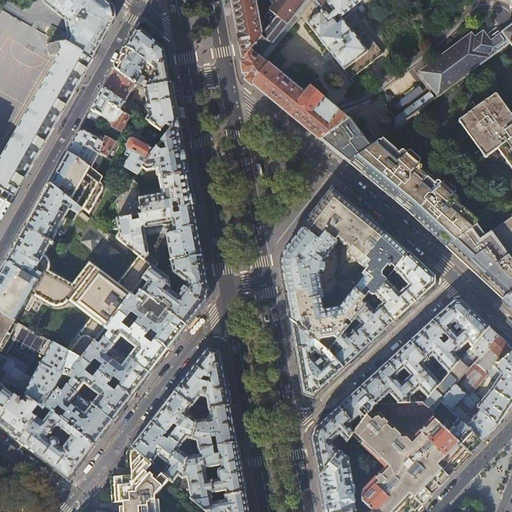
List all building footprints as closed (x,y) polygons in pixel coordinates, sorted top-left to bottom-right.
[(43,0),(68,19),(66,21),(69,39),(67,43),(89,57),(94,60),(99,53),(108,37),(117,22),(115,14),(114,9),(102,0),(43,0)] [(232,0),(233,3),(234,9),(243,60),(261,38),(254,0),(232,0)] [(261,38),(243,60),(247,79),(250,81),(262,92),(283,109),(303,126),(331,148),(349,164),(372,148),(351,119),(349,121),(322,99),(323,98),(310,88),(303,96),(259,60),(307,0),(291,0),(265,33),(261,38)] [(273,0),(271,3),(274,5),(264,18),(266,20),(262,24),(265,33),(291,0),(273,0)] [(511,0),(318,0),(313,4),(320,13),(307,23),(352,78),(384,54),(352,13),(344,20),(343,19),(343,20),(341,18),(363,0),(511,0)] [(511,25),(491,41),(484,31),(476,37),(472,33),(422,71),(440,96),(511,43),(511,42),(511,25)] [(126,49),(147,62),(147,63),(155,68),(156,76),(153,77),(149,83),(143,79),(139,86),(144,89),(172,84),(169,67),(165,50),(165,49),(161,46),(143,31),(136,32),(131,40),(126,49)] [(0,192),(12,200),(11,198),(14,193),(12,192),(14,188),(17,189),(22,181),(19,180),(35,151),(38,152),(43,144),(39,142),(47,129),(57,113),(59,115),(65,107),(62,105),(69,90),(70,89),(78,76),(81,78),(86,69),(83,68),(84,64),(87,66),(90,61),(87,59),(89,57),(67,43),(46,45),(48,60),(58,59),(0,160),(0,192)] [(140,73),(147,62),(126,49),(120,59),(115,69),(135,83),(139,86),(143,79),(145,76),(140,73)] [(133,86),(135,83),(115,69),(114,71),(104,89),(129,107),(131,102),(126,98),(133,86)] [(175,100),(172,84),(144,89),(147,105),(147,106),(146,107),(146,108),(146,110),(147,111),(148,112),(149,116),(146,120),(162,133),(167,136),(178,121),(176,111),(176,107),(175,100)] [(424,89),(421,85),(408,95),(411,99),(424,89)] [(132,110),(129,107),(104,89),(97,101),(92,110),(102,116),(109,104),(129,116),(132,110)] [(392,121),(397,128),(424,108),(437,98),(432,92),(392,121)] [(408,95),(395,105),(398,109),(411,99),(408,95)] [(477,226),(446,248),(462,263),(480,279),(503,300),(511,292),(511,116),(497,97),(494,96),(461,121),(461,124),(484,156),(487,157),(497,149),(511,169),(511,217),(485,237),(477,226)] [(131,102),(129,107),(132,110),(139,115),(142,110),(132,102),(131,102)] [(121,132),(129,116),(109,104),(102,116),(101,117),(114,123),(112,127),(121,132)] [(101,117),(102,116),(92,110),(87,118),(88,118),(98,123),(101,117)] [(184,153),(178,121),(167,136),(157,147),(155,150),(142,168),(147,171),(157,169),(159,179),(188,174),(185,158),(184,153)] [(68,151),(58,171),(50,184),(82,210),(89,215),(103,191),(103,190),(104,189),(104,187),(104,186),(103,184),(103,183),(101,181),(100,180),(103,176),(94,169),(97,164),(94,162),(99,153),(86,146),(91,136),(80,130),(73,143),(68,151)] [(167,136),(162,133),(153,145),(157,147),(167,136)] [(86,146),(99,153),(107,157),(115,142),(106,138),(104,141),(91,135),(91,136),(86,146)] [(142,168),(155,150),(133,138),(130,140),(128,139),(127,139),(124,144),(125,145),(127,146),(128,149),(125,154),(129,157),(124,166),(137,174),(142,168)] [(397,155),(380,141),(372,148),(349,164),(374,184),(396,202),(428,231),(446,248),(477,226),(452,204),(456,200),(457,198),(456,197),(438,181),(437,181),(436,182),(434,184),(424,176),(419,172),(422,169),(422,167),(405,152),(404,151),(402,151),(397,155)] [(191,190),(188,174),(159,179),(162,195),(159,196),(157,195),(140,198),(137,182),(133,180),(115,202),(118,204),(121,219),(142,215),(194,206),(191,190)] [(82,210),(50,184),(44,196),(24,230),(12,251),(6,262),(39,280),(43,275),(35,270),(44,256),(58,232),(67,217),(74,221),(78,214),(79,215),(82,210)] [(306,223),(302,228),(319,241),(325,233),(336,241),(339,238),(351,249),(347,253),(360,265),(387,232),(372,221),(347,200),(333,188),(306,223)] [(0,224),(3,220),(12,200),(0,192),(0,224)] [(197,222),(194,206),(142,215),(146,236),(150,235),(148,229),(171,225),(172,231),(165,232),(171,262),(203,257),(198,228),(197,222)] [(146,236),(142,215),(121,219),(116,220),(119,235),(117,238),(126,245),(133,244),(134,252),(139,255),(153,266),(153,267),(157,261),(149,255),(146,236)] [(65,235),(74,221),(67,217),(58,232),(65,235)] [(148,229),(150,235),(165,232),(172,231),(171,225),(148,229)] [(337,242),(336,241),(325,233),(319,241),(302,228),(292,240),(288,246),(286,249),(285,250),(284,252),(283,255),(281,260),(281,264),(281,269),(282,272),(286,294),(307,290),(309,300),(322,298),(324,298),(320,273),(320,271),(324,271),(325,265),(322,264),(322,262),(337,242)] [(397,242),(387,232),(360,265),(367,270),(363,275),(365,277),(355,289),(366,298),(369,293),(374,296),(375,294),(387,280),(387,279),(383,276),(383,273),(386,268),(390,271),(393,266),(396,268),(409,253),(397,242)] [(423,265),(409,253),(396,268),(394,271),(408,285),(403,290),(416,303),(425,294),(431,289),(435,285),(435,277),(423,265)] [(66,350),(82,359),(95,342),(105,329),(118,312),(131,295),(136,288),(153,266),(139,255),(117,283),(89,263),(72,284),(49,272),(49,270),(50,268),(50,266),(50,264),(49,261),(48,260),(46,257),(44,256),(35,270),(43,275),(39,280),(6,262),(0,272),(0,313),(15,322),(15,321),(17,322),(24,310),(29,312),(37,299),(51,307),(54,308),(57,308),(59,308),(61,308),(62,307),(64,306),(66,306),(67,304),(69,302),(90,319),(66,350)] [(206,272),(203,257),(171,262),(173,273),(188,284),(180,295),(180,298),(169,289),(171,286),(170,279),(153,267),(153,266),(136,288),(141,291),(151,299),(165,310),(187,326),(206,302),(209,290),(206,272)] [(379,307),(393,323),(404,314),(416,303),(403,290),(399,293),(387,280),(375,294),(379,299),(375,303),(379,307)] [(362,302),(366,298),(355,289),(340,307),(324,310),(322,298),(309,300),(307,290),(286,294),(288,307),(291,320),(319,344),(323,339),(328,338),(329,341),(332,340),(332,338),(335,337),(338,340),(345,331),(348,327),(345,324),(348,320),(352,323),(355,319),(366,305),(362,302)] [(136,298),(131,295),(118,312),(127,318),(131,312),(139,318),(134,324),(169,350),(178,339),(187,326),(165,310),(158,319),(144,308),(151,299),(141,291),(136,298)] [(511,292),(503,300),(511,308),(511,292)] [(371,299),(366,305),(355,319),(360,325),(357,328),(371,344),(382,333),(393,323),(379,307),(375,311),(372,307),(375,303),(371,299)] [(454,301),(446,309),(433,321),(446,335),(450,340),(460,350),(468,343),(472,347),(489,327),(473,312),(467,307),(461,301),(454,301)] [(134,324),(127,318),(118,312),(105,329),(109,333),(104,339),(114,347),(121,337),(135,349),(128,358),(150,374),(158,364),(169,350),(134,324)] [(0,348),(15,322),(0,313),(0,348)] [(291,320),(293,335),(298,363),(304,392),(304,394),(313,397),(327,384),(344,369),(332,356),(328,352),(319,344),(291,320)] [(440,340),(446,335),(433,321),(422,331),(410,342),(428,361),(433,356),(449,374),(460,360),(455,355),(460,350),(450,340),(445,345),(440,340)] [(494,331),(489,327),(472,347),(460,360),(449,374),(441,384),(428,398),(425,402),(423,402),(433,410),(442,401),(456,385),(499,336),(494,331)] [(349,336),(345,331),(338,340),(334,345),(338,350),(332,356),(344,369),(358,356),(371,344),(357,328),(349,336)] [(511,349),(508,344),(499,336),(456,385),(497,426),(511,403),(511,349)] [(99,345),(95,342),(82,359),(81,360),(132,398),(140,387),(150,374),(128,358),(121,367),(107,356),(114,347),(104,339),(99,345)] [(81,360),(82,359),(66,350),(48,340),(40,353),(46,357),(33,378),(14,367),(6,377),(5,379),(11,383),(25,392),(27,396),(28,396),(43,409),(45,406),(63,383),(81,360)] [(424,365),(428,361),(410,342),(404,348),(399,352),(388,363),(399,375),(405,369),(411,376),(405,381),(416,393),(420,389),(428,398),(441,384),(424,365)] [(208,410),(230,406),(225,380),(220,352),(208,349),(202,357),(174,392),(193,407),(199,411),(208,410)] [(3,375),(6,377),(14,367),(13,361),(9,359),(3,369),(6,370),(3,375)] [(81,360),(63,383),(77,394),(84,385),(98,396),(92,405),(113,421),(122,410),(132,398),(81,360)] [(395,379),(399,375),(388,363),(374,375),(360,388),(376,404),(377,404),(389,393),(399,403),(411,403),(411,398),(416,393),(405,381),(402,384),(398,380),(397,379),(396,379),(395,379)] [(7,389),(11,383),(5,379),(1,384),(0,385),(0,426),(0,427),(19,441),(43,409),(28,396),(24,402),(23,401),(21,402),(21,399),(7,389)] [(70,403),(77,394),(63,383),(45,406),(53,413),(58,407),(66,413),(62,419),(95,445),(104,434),(113,421),(92,405),(84,414),(70,403)] [(497,426),(456,385),(442,401),(455,415),(483,441),(490,433),(497,426)] [(369,413),(376,404),(360,388),(349,398),(339,408),(358,428),(369,413)] [(188,412),(193,407),(174,392),(163,406),(163,407),(151,422),(166,434),(174,425),(177,427),(169,437),(181,446),(187,439),(192,440),(196,421),(189,416),(188,412)] [(423,402),(411,403),(399,403),(391,404),(391,417),(419,416),(434,412),(433,410),(423,402)] [(62,419),(53,413),(45,406),(43,409),(19,441),(41,458),(69,479),(81,463),(95,445),(62,419)] [(209,416),(205,420),(196,421),(192,440),(197,441),(198,450),(237,443),(234,426),(230,406),(208,410),(209,416)] [(353,435),(358,428),(339,408),(323,422),(320,425),(315,429),(312,439),(314,448),(315,455),(319,478),(339,452),(331,443),(340,435),(347,442),(353,435)] [(369,413),(358,428),(353,435),(387,468),(362,494),(362,501),(366,505),(370,508),(373,511),(372,511),(414,511),(453,472),(470,454),(442,426),(434,418),(413,440),(408,436),(402,436),(380,415),(375,415),(373,417),(369,413)] [(449,419),(442,426),(470,454),(476,448),(483,441),(455,415),(450,420),(449,419)] [(169,437),(166,434),(151,422),(141,435),(132,447),(135,449),(152,465),(158,458),(168,466),(162,474),(172,483),(178,476),(182,480),(187,458),(178,450),(181,446),(169,437)] [(198,450),(189,452),(187,458),(182,480),(180,489),(194,502),(246,492),(242,471),(241,469),(237,443),(198,450)] [(152,465),(135,449),(131,454),(133,476),(115,477),(117,503),(130,503),(131,511),(205,511),(194,502),(180,489),(172,483),(162,474),(152,465)] [(340,452),(339,452),(319,478),(323,498),(325,511),(352,511),(357,511),(353,495),(354,495),(355,495),(355,494),(355,493),(349,459),(340,452)] [(249,511),(246,492),(194,502),(205,511),(249,511)] [(455,511),(485,511),(486,509),(469,498),(455,511)]
